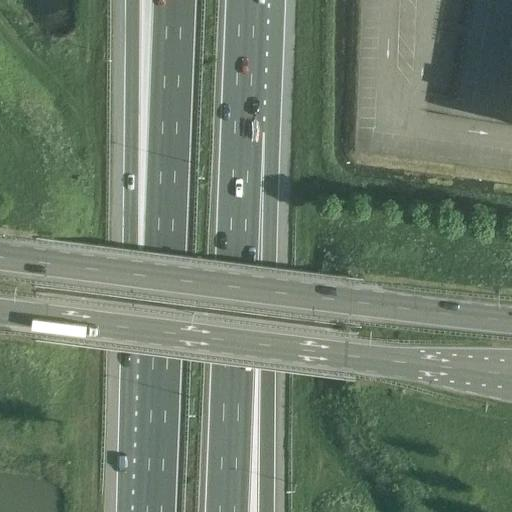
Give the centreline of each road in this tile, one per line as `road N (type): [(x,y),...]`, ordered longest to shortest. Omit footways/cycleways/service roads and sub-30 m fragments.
road 1 (primary): [(0,310),(511,374)]
road 2 (primary): [(511,320),(0,257)]
road 3 (motorway): [(257,511),(240,134)]
road 4 (motorway): [(225,511),(240,134)]
road 5 (motorway): [(135,0),(162,348)]
road 6 (motorway): [(173,0),(162,348)]
road 7 (motorway): [(162,348),(154,511)]
road 8 (motorway): [(240,134),(245,0)]
